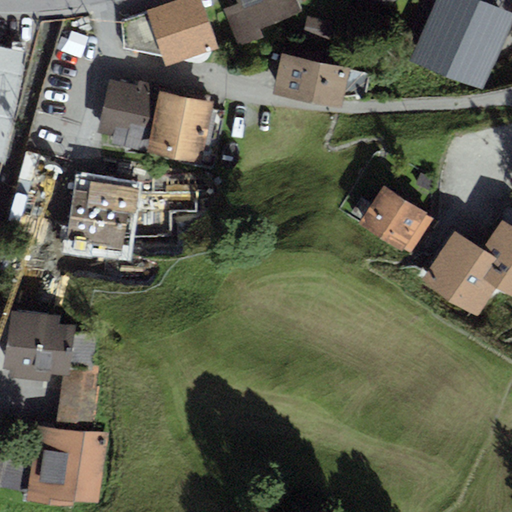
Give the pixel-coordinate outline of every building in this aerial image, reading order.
[(147,11),(120,20),(123,48),(162,55),(166,65),(182,60),(187,62),(193,63),(198,63),(202,62),(206,60),(209,57),(210,54),(211,51),(218,48),(201,0),(173,0),(146,9),(147,11)] [(236,0),(238,2),(222,8),(237,47),(263,37),(259,29),(316,6),(313,0),(236,0)] [(357,0),(364,15),(398,0),(357,0)] [(511,21),(511,12),(482,0),(435,0),(409,61),(481,92),(511,21)] [(0,47),(0,159),(2,160),(24,52),(0,47)] [(298,57),(281,53),(273,92),(341,106),(343,97),(366,95),(370,73),(350,69),(350,68),(322,62),(324,52),(300,47),(298,57)] [(137,85),(109,78),(96,132),(112,136),(110,143),(146,152),(147,149),(161,90),(146,87),(147,82),(138,80),(137,85)] [(191,98),(161,90),(147,149),(163,153),(162,157),(213,168),(226,110),(213,107),(214,102),(209,101),(210,96),(192,93),(191,98)] [(88,190),(75,188),(64,247),(106,252),(107,247),(122,248),(122,241),(126,212),(138,213),(142,189),(91,181),(88,190)] [(360,197),(351,212),(361,218),(358,224),(401,251),(403,248),(410,253),(432,219),(425,214),(426,213),(382,185),(370,204),(360,197)] [(168,190),(142,189),(138,213),(126,212),(122,241),(168,240),(168,190)] [(502,220),(483,248),(497,257),(484,279),(496,287),(511,297),(511,207),(506,204),(498,217),(502,220)] [(484,279),(497,257),(483,248),(454,229),(421,280),(477,316),(496,287),(484,279)] [(60,315),(9,308),(2,368),(9,369),(8,377),(48,382),(49,373),(63,374),(69,375),(69,369),(70,363),(90,365),(93,337),(73,335),(75,325),(59,323),(60,315)] [(54,427),(35,425),(32,446),(26,491),(25,501),(73,507),(73,502),(98,503),(108,432),(92,430),(98,372),(69,369),(69,375),(63,374),(54,427)] [(7,442),(0,482),(0,486),(26,491),(32,446),(7,442)]
